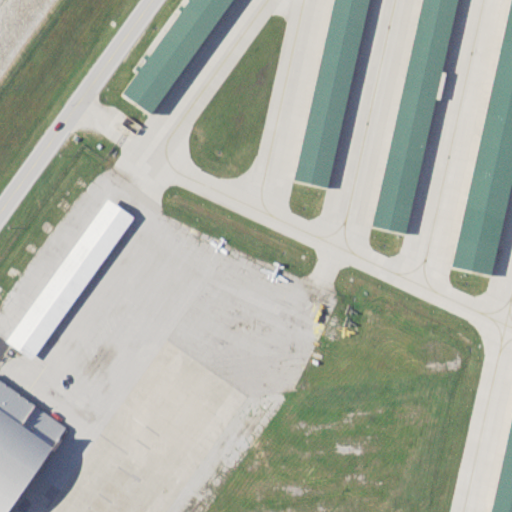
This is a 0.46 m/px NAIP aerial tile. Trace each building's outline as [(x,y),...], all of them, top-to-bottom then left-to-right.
[(186,0),(121,92),(139,105),(150,113),(230,0),(186,0)] [(331,0),(292,179),(325,187),(367,0),(331,0)] [(422,0),(373,224),(404,231),(454,0),(422,0)] [(450,265),(509,0),(511,0),(511,170),(489,274),(450,265)] [(4,341),(106,197),(132,216),(31,359),(4,341)] [(0,511),(0,379),(68,428),(9,511),(0,511)] [(511,511),(511,407),(488,511),(511,511)]
